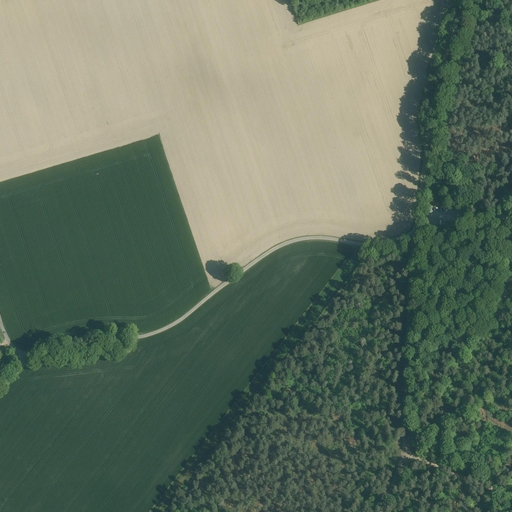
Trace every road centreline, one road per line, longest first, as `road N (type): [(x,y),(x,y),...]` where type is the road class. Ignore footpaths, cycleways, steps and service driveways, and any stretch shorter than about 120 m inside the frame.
road 1 (unclassified): [(27,360),(61,343),(165,328),(291,241),(368,244),(411,236)]
road 2 (track): [(172,511),(367,261),(411,254)]
road 3 (unclassified): [(464,0),(436,85),(411,236)]
road 4 (track): [(405,452),(411,243)]
